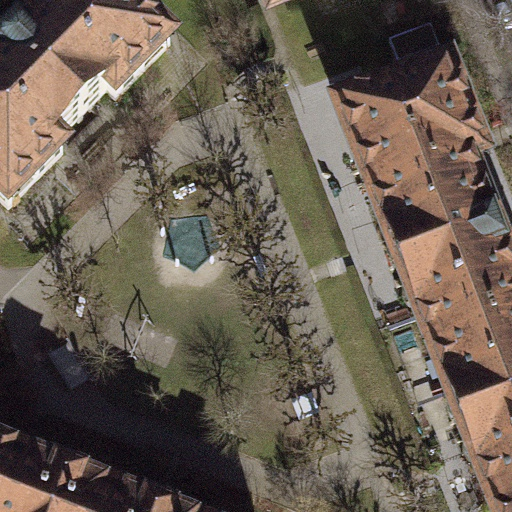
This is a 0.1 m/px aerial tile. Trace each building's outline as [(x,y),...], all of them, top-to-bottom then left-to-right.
[(58,0),(0,59),(0,203),(8,211),(64,154),(56,146),(106,95),(114,102),(169,46),(122,0),(58,0)] [(431,26),(388,42),(396,65),(440,48),(431,26)] [(340,118),(373,203),(470,166),(484,160),(451,75),(340,118)] [(511,273),(470,166),(373,203),(434,359),(511,328),(511,273)] [(511,328),(434,359),(493,511),(504,511),(511,509),(511,328)] [(0,511),(146,511),(0,453),(0,511)]
